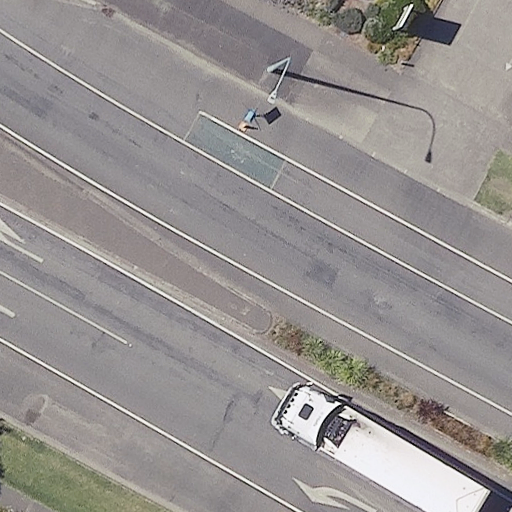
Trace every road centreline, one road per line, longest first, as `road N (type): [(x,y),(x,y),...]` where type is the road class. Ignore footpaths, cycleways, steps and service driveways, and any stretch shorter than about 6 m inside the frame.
road 1 (secondary): [(0,78),(511,372)]
road 2 (secondary): [(429,511),(0,273)]
